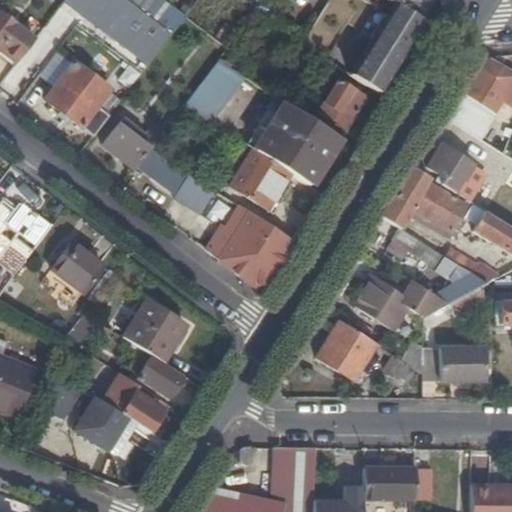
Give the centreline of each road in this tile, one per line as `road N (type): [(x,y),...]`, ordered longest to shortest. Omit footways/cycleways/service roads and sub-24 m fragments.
road 1 (tertiary): [(274,332),(461,27)]
road 2 (residential): [(274,332),(0,122)]
road 3 (residential): [(511,423),(271,422),(231,397)]
road 4 (tertiary): [(160,511),(231,397)]
road 5 (residential): [(0,467),(116,511)]
